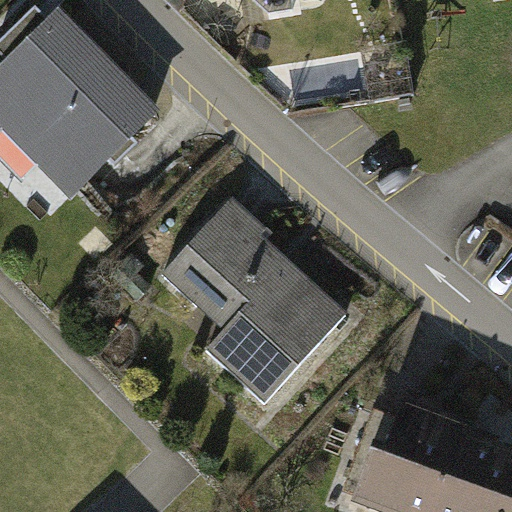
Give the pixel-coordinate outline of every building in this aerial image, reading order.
[(253,0),(271,14),(294,12),(292,0),(253,0)] [(0,54),(9,64),(0,73),(0,113),(77,192),(108,161),(116,169),(139,146),(132,139),(153,118),(118,82),(116,84),(54,21),(33,41),(18,26),(0,44),(0,54)] [(234,199),(164,275),(198,307),(211,292),(239,318),(208,352),(266,405),(340,325),(253,245),(268,229),(234,199)] [(144,267),(134,256),(114,276),(138,301),(151,289),(137,275),(144,267)] [(368,472),(359,497),(398,511),(437,511),(464,441),(466,442),(471,431),(424,413),(427,407),(409,400),(402,421),(375,411),(354,467),(368,472)] [(511,459),(466,442),(464,441),(437,511),(511,511),(511,475),(509,471),(511,459)]
